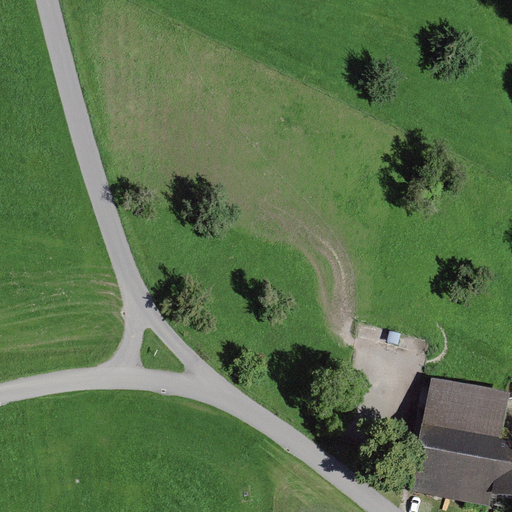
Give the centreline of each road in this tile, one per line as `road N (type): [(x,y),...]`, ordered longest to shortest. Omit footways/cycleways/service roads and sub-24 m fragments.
road 1 (unclassified): [(140,309),(50,0)]
road 2 (residential): [(226,395),(385,511)]
road 3 (unclassified): [(226,395),(140,309)]
